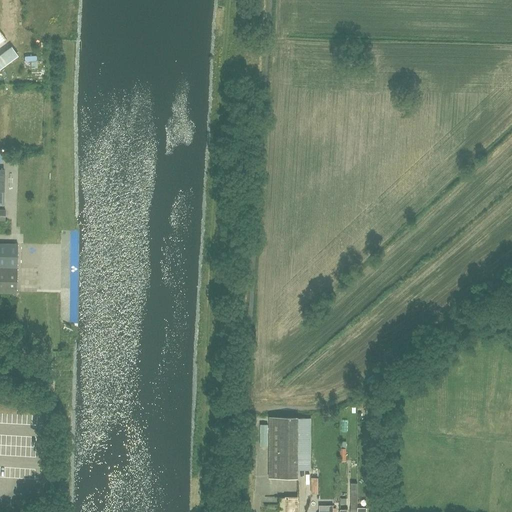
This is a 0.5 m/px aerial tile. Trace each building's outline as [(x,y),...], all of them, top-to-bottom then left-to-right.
[(12,47),(0,55),(0,69),(18,56),(12,47)] [(18,244),(0,243),(0,292),(17,293),(18,244)] [(370,403),(369,415),(381,415),(381,396),(372,396),(372,403),(370,403)] [(298,418),(298,416),(270,416),(269,477),(297,477),(297,469),(311,470),(311,418),(298,418)] [(370,507),(381,507),(380,487),(371,487),(370,507)] [(297,511),(298,498),(289,498),(289,510),(287,511),(297,511)] [(301,511),(310,511),(311,499),(302,499),(301,511)]
